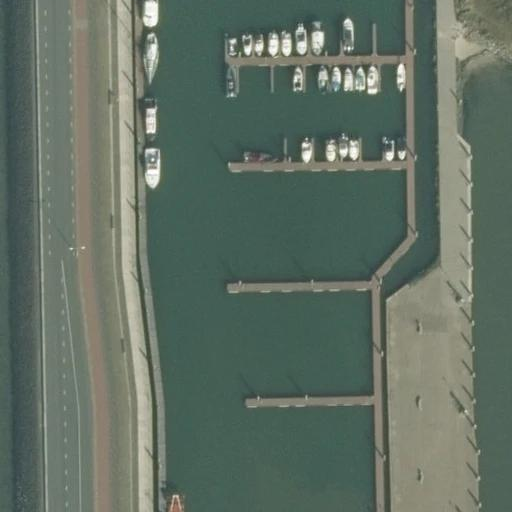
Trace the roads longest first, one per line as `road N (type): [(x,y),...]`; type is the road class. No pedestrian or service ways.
road 1 (unclassified): [(442,511),(438,342),(453,270),(449,0)]
road 2 (secondary): [(64,511),(57,0)]
